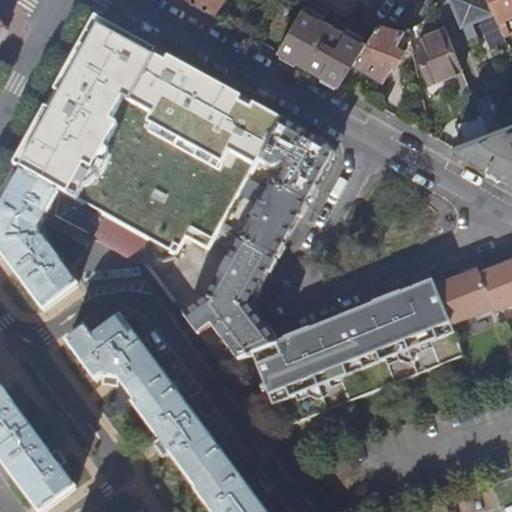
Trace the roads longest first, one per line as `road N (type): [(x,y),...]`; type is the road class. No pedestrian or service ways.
road 1 (residential): [(361,139),(289,284),(310,304),(511,229)]
road 2 (residential): [(120,0),(361,139)]
road 3 (residential): [(142,511),(0,322)]
road 4 (residential): [(361,139),(511,221)]
road 5 (secondary): [(62,7),(0,119)]
